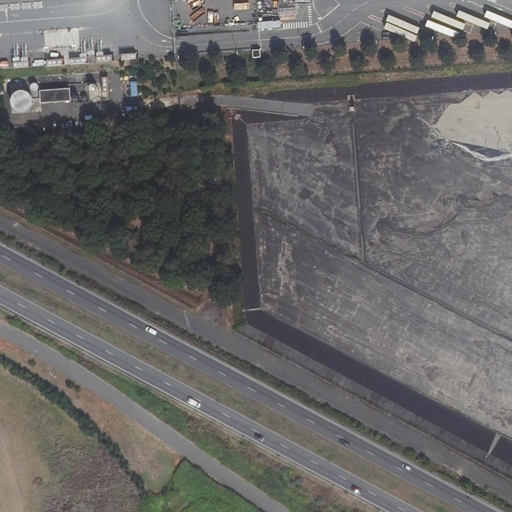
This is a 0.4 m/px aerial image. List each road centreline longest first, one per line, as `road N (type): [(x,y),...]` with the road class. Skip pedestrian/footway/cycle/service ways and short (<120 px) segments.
road 1 (primary): [(480,511),(0,253)]
road 2 (primary): [(0,294),(408,511)]
road 3 (unclassified): [(0,329),(276,511)]
